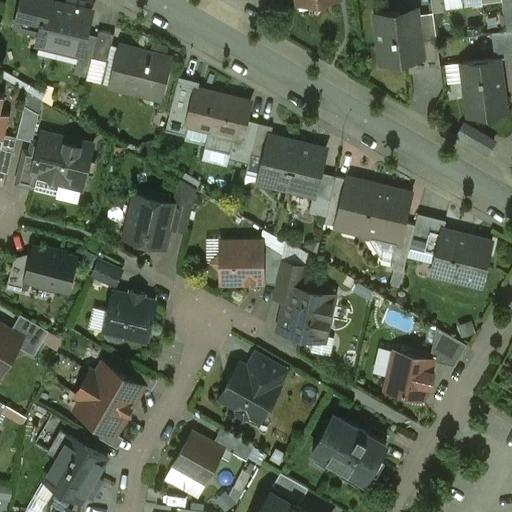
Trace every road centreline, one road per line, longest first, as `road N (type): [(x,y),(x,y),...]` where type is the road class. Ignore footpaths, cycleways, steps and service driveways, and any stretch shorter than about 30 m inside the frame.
road 1 (residential): [(161,0),(511,203)]
road 2 (residential): [(511,306),(396,511)]
road 3 (residential): [(131,511),(150,447),(212,309)]
